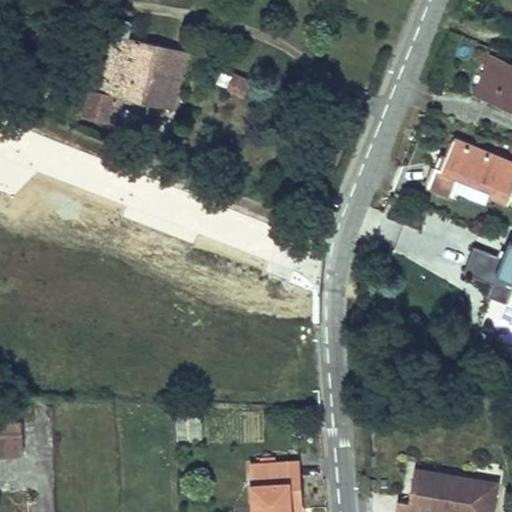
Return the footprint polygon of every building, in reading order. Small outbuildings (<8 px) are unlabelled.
[(169,109),(183,50),(170,47),(110,34),(95,91),(89,90),(83,118),(103,122),(109,96),(156,107),(169,109)] [(511,67),(490,58),(477,93),(493,100),(493,101),(511,108),(511,67)] [(232,78),(226,91),(241,97),(246,84),(232,78)] [(452,195),(454,191),(460,177),(490,190),(489,193),(509,202),(511,193),(511,162),(454,139),(446,159),(439,157),(427,185),(452,195)] [(490,190),(460,177),(454,191),(485,204),(489,193),(490,190)] [(497,276),(511,282),(511,242),(510,242),(497,276)] [(0,444),(13,444),(12,424),(0,424),(0,444)] [(298,464),(250,467),(253,511),(290,511),(290,504),(300,503),(298,464)] [(475,484),(415,473),(409,505),(397,503),(395,511),(491,511),(494,502),(473,498),(475,484)] [(497,488),(475,484),(473,498),(494,502),(497,488)]
